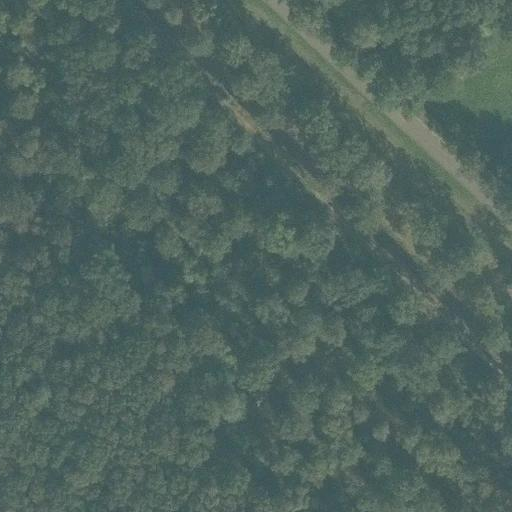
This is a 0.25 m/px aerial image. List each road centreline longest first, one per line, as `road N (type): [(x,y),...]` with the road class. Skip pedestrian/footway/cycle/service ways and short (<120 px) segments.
road 1 (track): [(115,0),(511,383)]
road 2 (unclassified): [(511,221),(273,0)]
